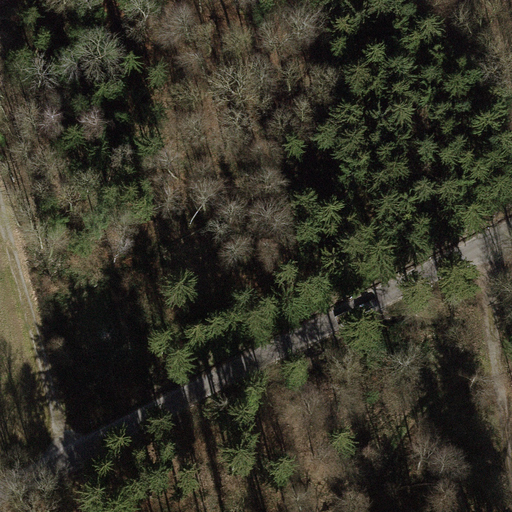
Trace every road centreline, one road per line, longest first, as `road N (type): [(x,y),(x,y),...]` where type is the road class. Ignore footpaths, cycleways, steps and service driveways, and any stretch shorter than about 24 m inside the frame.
road 1 (tertiary): [(0,489),(433,281),(511,234)]
road 2 (track): [(478,254),(511,497)]
